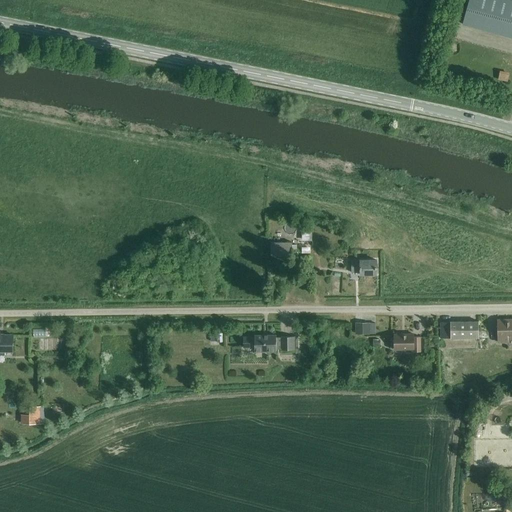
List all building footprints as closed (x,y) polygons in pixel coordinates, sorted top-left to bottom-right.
[(511,38),(511,1),(506,0),(470,0),(463,25),(511,38)] [(500,74),(498,81),(508,83),(509,76),(500,74)] [(299,223),(298,237),(311,237),(312,224),(299,223)] [(292,256),(292,243),(272,243),(271,256),(292,256)] [(361,276),(377,275),(376,261),(352,261),(352,273),(361,273),(361,276)] [(509,342),(509,339),(511,338),(511,321),(511,322),(511,320),(498,320),(498,342),(509,342)] [(441,321),(441,337),(478,337),(478,321),(441,321)] [(369,323),(355,323),(355,334),(369,334),(369,323)] [(0,330),(0,354),(4,355),(4,351),(13,351),(13,335),(4,335),(4,336),(0,336),(0,330)] [(394,334),(394,349),(412,349),(412,351),(420,351),(420,336),(413,336),(413,334),(394,334)] [(254,337),(243,337),(243,347),(254,347),(254,351),(276,351),(276,349),(281,349),(281,350),(294,350),(294,336),(281,336),(281,337),(276,337),(276,335),(254,335),(254,337)] [(39,407),(29,406),(29,414),(21,414),(21,423),(39,423),(39,407)]
